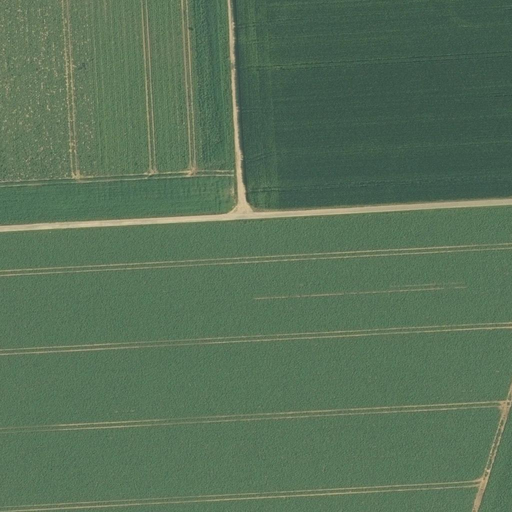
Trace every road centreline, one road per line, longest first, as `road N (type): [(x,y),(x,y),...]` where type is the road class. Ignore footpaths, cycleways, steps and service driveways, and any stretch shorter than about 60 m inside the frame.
road 1 (unclassified): [(0,231),(511,203)]
road 2 (track): [(230,0),(242,216)]
